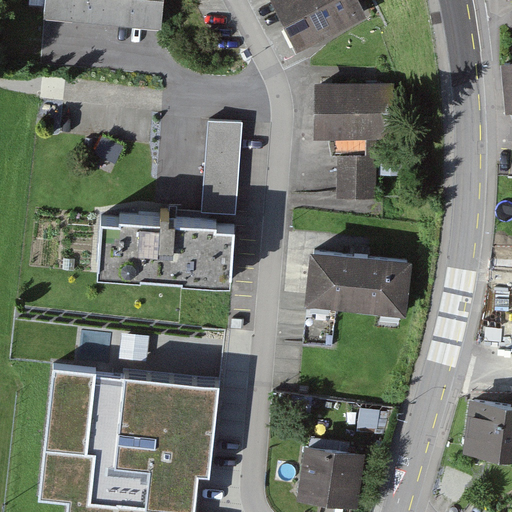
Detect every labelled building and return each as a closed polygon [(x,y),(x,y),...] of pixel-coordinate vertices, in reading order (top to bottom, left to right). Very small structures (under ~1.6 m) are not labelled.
[(165,0),(46,0),(45,17),(163,28),(165,0)] [(366,19),(356,0),(271,0),(299,53),(366,19)] [(392,87),(319,84),(317,137),(389,140),(392,87)] [(243,123),(210,120),(203,209),(235,212),(243,123)] [(380,155),(341,154),(340,197),(378,198),(380,155)] [(235,221),(103,210),(97,273),(229,284),(235,221)] [(407,314),(411,261),(311,253),(307,306),(407,314)] [(511,270),(505,270),(500,322),(511,323),(511,270)] [(221,381),(59,362),(44,491),(75,495),(73,511),(193,511),(198,472),(211,474),(221,381)] [(511,400),(483,396),(479,448),(511,453),(511,400)] [(363,456),(307,448),(299,502),(355,510),(363,456)] [(489,511),(475,502),(468,511),(489,511)]
